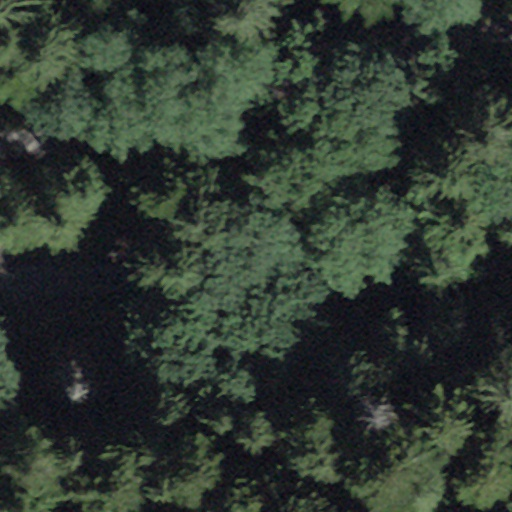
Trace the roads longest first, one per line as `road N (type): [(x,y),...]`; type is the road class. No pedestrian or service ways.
road 1 (track): [(511,27),(0,132)]
road 2 (unclassified): [(0,287),(380,282),(511,267)]
